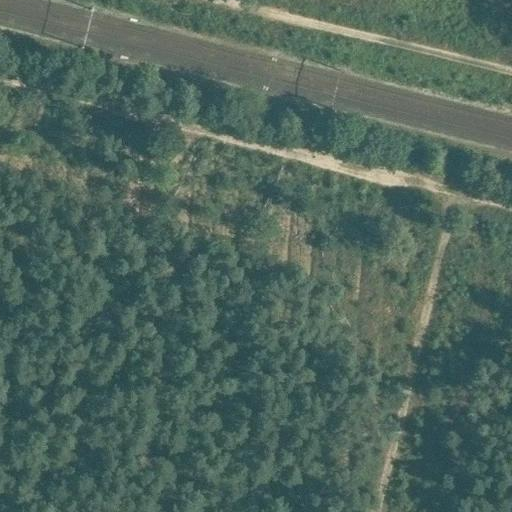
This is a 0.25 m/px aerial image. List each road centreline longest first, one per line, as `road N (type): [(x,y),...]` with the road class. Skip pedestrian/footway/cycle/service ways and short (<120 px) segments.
road 1 (track): [(511,190),(0,65)]
road 2 (track): [(370,511),(451,176)]
road 3 (track): [(219,0),(511,70)]
